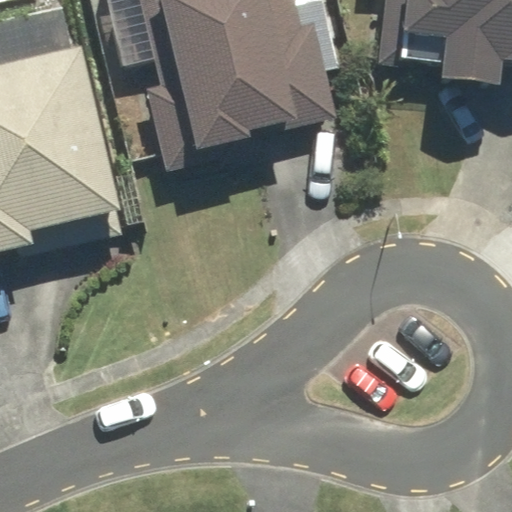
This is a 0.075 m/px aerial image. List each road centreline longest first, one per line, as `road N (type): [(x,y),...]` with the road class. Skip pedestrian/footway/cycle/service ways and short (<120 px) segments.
road 1 (residential): [(180,428),(365,280),(446,264),(492,293),(504,363),(483,416),(447,447),(403,457)]
road 2 (residential): [(403,457),(180,428)]
road 3 (residential): [(0,490),(180,428)]
